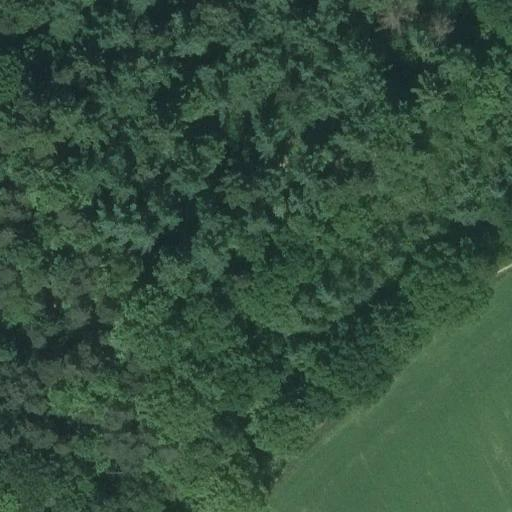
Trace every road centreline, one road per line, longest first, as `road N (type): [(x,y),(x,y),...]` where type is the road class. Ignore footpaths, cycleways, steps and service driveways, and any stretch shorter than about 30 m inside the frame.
road 1 (track): [(10,63),(58,154),(177,289),(246,322),(334,334)]
road 2 (track): [(334,334),(137,511)]
road 3 (track): [(511,190),(412,268)]
